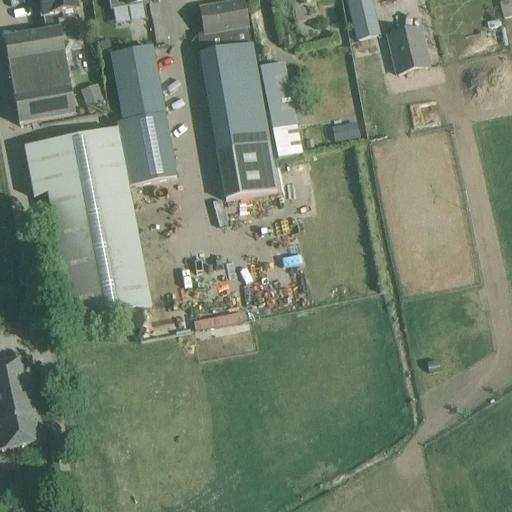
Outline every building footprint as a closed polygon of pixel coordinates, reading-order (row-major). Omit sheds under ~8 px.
[(19,127),(67,118),(73,117),(58,23),(63,22),(62,16),(78,13),(75,0),(38,0),(44,34),(4,42),(19,127)] [(108,0),(110,12),(139,7),(139,8),(141,8),(141,7),(149,5),(147,0),(108,0)] [(356,42),(381,36),(371,0),(352,0),(345,2),(356,42)] [(243,3),(200,11),(204,36),(248,28),(243,3)] [(204,36),(197,37),(217,155),(220,172),(225,201),(276,192),(268,147),(248,28),(204,36)] [(419,31),(388,38),(397,77),(428,70),(419,31)] [(151,50),(112,58),(124,124),(164,117),(161,99),(151,50)] [(285,66),(261,70),(279,161),(302,156),(285,66)] [(103,109),(99,98),(84,103),(88,114),(103,109)] [(118,125),(117,126),(118,132),(129,188),(176,180),(164,117),(124,124),(118,125)] [(356,126),(347,128),(350,143),(359,141),(356,126)] [(106,134),(26,150),(34,193),(36,199),(49,197),(73,325),(151,310),(127,189),(129,188),(118,132),(106,134)] [(0,453),(44,444),(27,362),(0,367),(0,453)]
